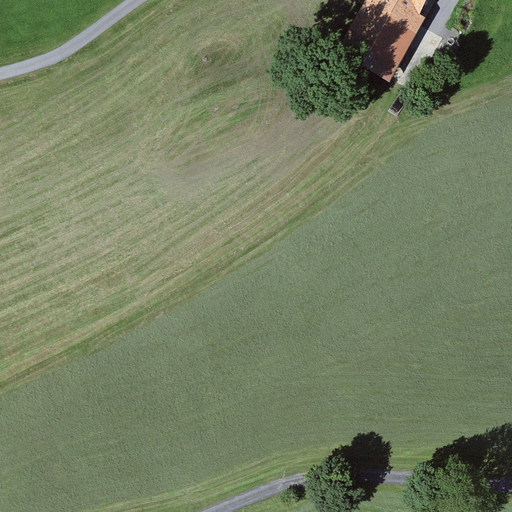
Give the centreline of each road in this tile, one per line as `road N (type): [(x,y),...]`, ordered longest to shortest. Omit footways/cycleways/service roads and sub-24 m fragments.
road 1 (track): [(511,481),(316,475),(200,511)]
road 2 (track): [(0,78),(40,69),(141,0)]
